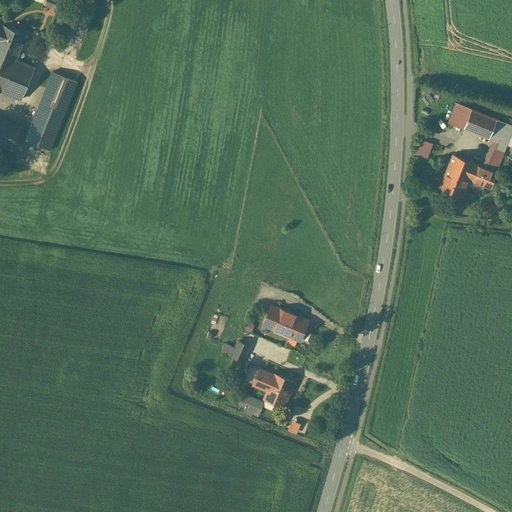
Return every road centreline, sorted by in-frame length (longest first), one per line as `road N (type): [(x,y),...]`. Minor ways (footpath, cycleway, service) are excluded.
road 1 (secondary): [(323,511),(364,360),(390,213),(397,99),(391,0)]
road 2 (track): [(0,179),(35,182),(54,170),(90,68)]
